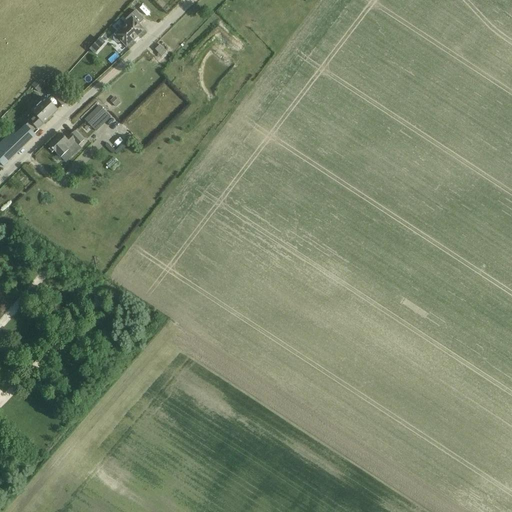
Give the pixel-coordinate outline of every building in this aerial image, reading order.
[(128,23),(114,36),(114,40),(117,43),(119,43),(122,41),(127,47),(134,40),(133,39),(137,35),(138,36),(145,30),(139,24),(144,20),(136,11),(126,20),(128,23)] [(172,51),(178,45),(172,38),(165,44),(172,51)] [(160,46),(155,49),(162,57),(167,53),(160,46)] [(89,75),(84,79),(89,84),(93,80),(89,75)] [(39,93),(44,88),(36,80),(32,85),(39,93)] [(68,91),(61,98),(66,103),(74,97),(68,91)] [(115,97),(110,101),(116,107),(121,102),(115,97)] [(25,125),(26,126),(35,135),(39,131),(37,129),(43,123),(57,110),(46,99),(32,112),(33,113),(29,117),(31,120),(25,125)] [(86,121),(96,132),(100,127),(96,123),(106,113),(100,106),(86,121)] [(26,126),(0,150),(0,162),(4,166),(35,135),(26,126)] [(49,145),(49,146),(56,153),(61,158),(68,151),(71,148),(75,152),(80,148),(78,146),(84,140),(82,138),(75,131),(69,136),(70,138),(68,140),(61,134),(49,145)] [(96,159),(105,150),(101,146),(92,155),(96,159)] [(41,168),(52,176),(56,170),(45,162),(41,168)]
